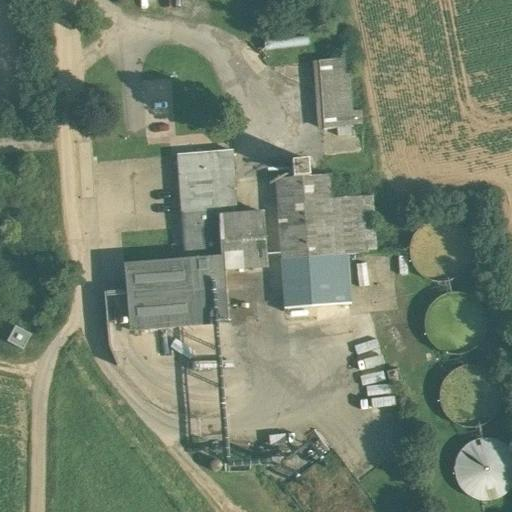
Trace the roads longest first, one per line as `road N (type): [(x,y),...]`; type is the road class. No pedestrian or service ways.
road 1 (track): [(38,511),(41,372),(81,314),(74,255)]
road 2 (track): [(81,314),(120,387),(163,430),(197,428)]
